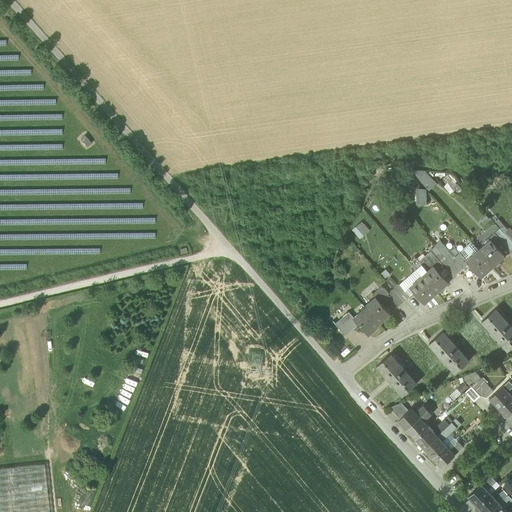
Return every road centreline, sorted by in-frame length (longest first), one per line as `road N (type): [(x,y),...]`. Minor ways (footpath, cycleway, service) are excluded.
road 1 (unclassified): [(341,373),(10,0)]
road 2 (residential): [(341,373),(427,318),(511,282)]
road 3 (residential): [(436,476),(341,373)]
